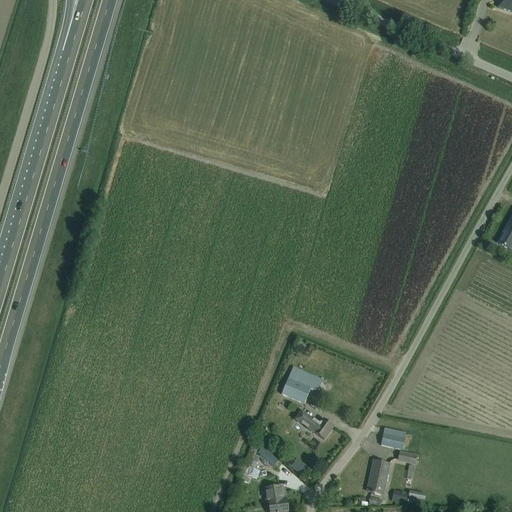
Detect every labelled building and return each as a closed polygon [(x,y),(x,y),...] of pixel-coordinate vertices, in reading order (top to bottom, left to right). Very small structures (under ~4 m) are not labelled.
[(511,0),(500,0),(498,9),(511,13),(511,0)] [(507,230),(498,245),(508,251),(511,245),(511,212),(510,211),(501,227),(507,230)] [(36,265),(41,266),(44,255),(39,253),(36,265)] [(322,381),(293,368),(281,394),(304,404),(310,388),(318,392),(322,381)] [(313,433),(324,441),(333,428),(323,420),(318,427),(300,414),(296,421),(302,426),(303,425),(308,430),(309,429),(313,433)] [(269,434),(263,426),(256,431),(262,439),(269,434)] [(402,451),(405,434),(384,429),(381,446),(402,451)] [(407,453),(425,453),(424,443),(407,444),(407,453)] [(250,465),(258,468),(265,454),(257,450),(250,465)] [(398,461),(415,465),(416,457),(400,453),(398,461)] [(389,465),(383,464),(373,462),(370,477),(371,477),(370,483),(369,483),(367,492),(372,493),(371,494),(373,494),(382,496),(389,465)] [(246,467),(243,475),(256,481),(260,472),(254,470),(246,467)] [(280,481),(269,482),(272,501),(267,502),(268,511),(287,511),(286,500),(283,500),(280,481)] [(410,491),(408,497),(407,504),(422,507),(425,494),(410,491)] [(393,492),(391,502),(405,505),(407,494),(393,492)]
